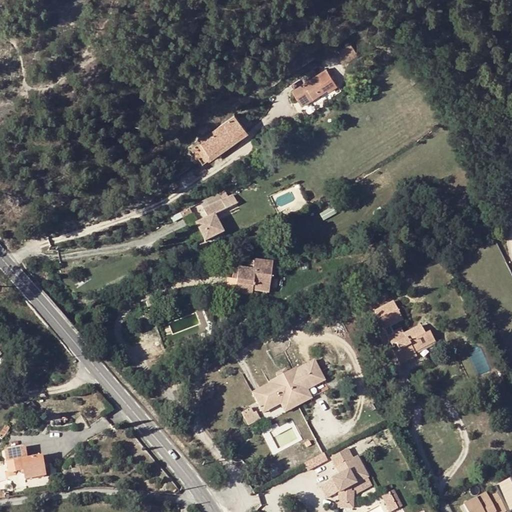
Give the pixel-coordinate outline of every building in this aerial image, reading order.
[(343,64),(357,54),(350,44),(335,54),(343,64)] [(311,96),(313,99),(328,89),(318,75),(292,92),(300,103),(311,96)] [(311,96),(300,103),(302,106),(313,99),(311,96)] [(203,145),(212,158),(248,132),(235,114),(212,131),(214,134),(202,142),(200,143),(203,145)] [(214,134),(212,131),(200,140),(202,142),(214,134)] [(190,149),(193,153),(199,148),(197,145),(190,149)] [(199,148),(208,161),(212,158),(203,145),(199,148)] [(172,179),(167,182),(172,190),(177,186),(172,179)] [(196,224),(205,242),(223,233),(215,215),(233,206),(228,197),(204,209),(207,215),(208,218),(204,220),(196,224)] [(256,291),(272,294),(274,280),(258,275),(258,272),(239,268),(237,278),(242,279),(239,294),(255,297),(256,291)] [(398,363),(405,359),(407,363),(417,358),(415,354),(434,344),(429,333),(425,336),(420,327),(404,335),(401,330),(394,333),(391,327),(403,322),(393,303),(374,312),(393,347),(396,346),(399,352),(394,355),(398,363)] [(284,413),(298,406),(311,399),(307,391),(304,386),(322,377),(314,360),(298,370),(297,368),(288,373),(277,378),(251,394),(260,411),(278,400),(280,405),(284,413)] [(277,378),(288,373),(285,369),(275,375),(277,378)] [(304,386),(307,391),(325,381),(322,377),(304,386)] [(207,401),(211,398),(205,393),(202,396),(207,401)] [(300,411),(314,404),(311,399),(298,406),(300,411)] [(278,400),(260,411),(262,415),(280,405),(278,400)] [(298,406),(284,413),(287,418),(300,411),(298,406)] [(246,408),(238,413),(242,420),(250,416),(246,408)] [(257,419),(253,414),(250,416),(242,420),(245,426),(257,419)] [(342,472),(338,474),(330,479),(339,493),(339,504),(349,505),(351,486),(369,478),(356,455),(351,458),(346,449),(329,458),(334,468),(339,465),(342,472)] [(34,451),(2,454),(3,464),(14,462),(15,472),(24,471),(25,480),(44,478),(40,458),(35,459),(34,451)] [(339,465),(334,468),(338,474),(342,472),(339,465)] [(319,486),(326,500),(339,493),(330,479),(319,486)] [(406,507),(400,492),(396,494),(399,502),(401,509),(406,507)] [(507,511),(508,511),(499,492),(486,499),(484,494),(463,506),(465,511),(507,511)] [(399,502),(396,494),(388,497),(391,506),(399,502)] [(399,502),(391,506),(394,511),(401,509),(399,502)]
